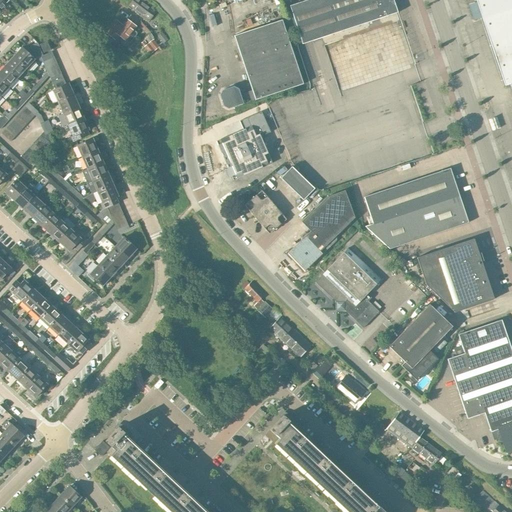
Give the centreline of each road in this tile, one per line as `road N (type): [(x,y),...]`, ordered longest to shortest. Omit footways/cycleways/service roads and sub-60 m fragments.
road 1 (tertiary): [(511,471),(470,456),(397,398),(213,219),(189,158),(192,42),(167,0)]
road 2 (residential): [(135,341),(159,300),(162,257),(55,5)]
road 3 (tertiary): [(511,232),(433,0)]
road 4 (residential): [(378,430),(211,295)]
road 5 (residential): [(193,471),(130,416),(152,391),(213,448)]
road 6 (residential): [(353,459),(274,386),(213,448)]
road 7 (residential): [(135,341),(0,218)]
road 8 (residential): [(55,443),(135,341)]
